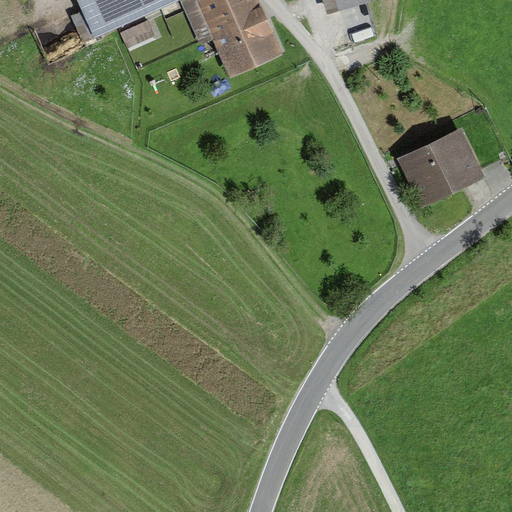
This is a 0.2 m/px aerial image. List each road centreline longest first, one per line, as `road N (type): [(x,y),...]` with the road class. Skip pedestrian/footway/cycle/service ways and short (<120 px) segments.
road 1 (tertiary): [(511,199),(342,339),(279,460),(263,511)]
road 2 (track): [(267,0),(318,63),(430,260)]
